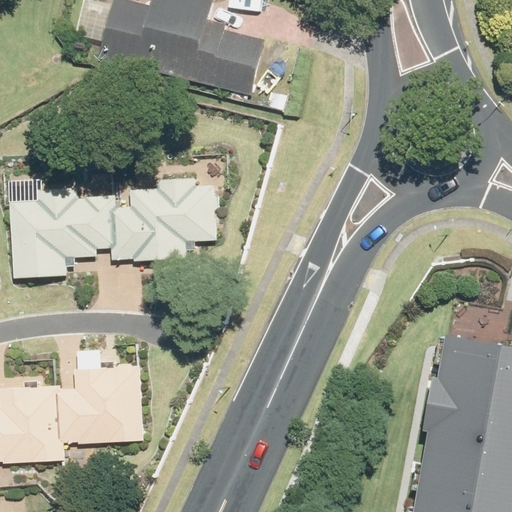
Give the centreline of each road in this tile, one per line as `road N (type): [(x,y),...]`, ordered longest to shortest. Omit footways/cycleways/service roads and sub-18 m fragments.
road 1 (tertiary): [(314,305),(219,511)]
road 2 (residential): [(0,333),(102,320),(187,334)]
road 3 (tertiary): [(314,305),(380,135)]
road 4 (tertiary): [(435,189),(383,217),(314,305)]
